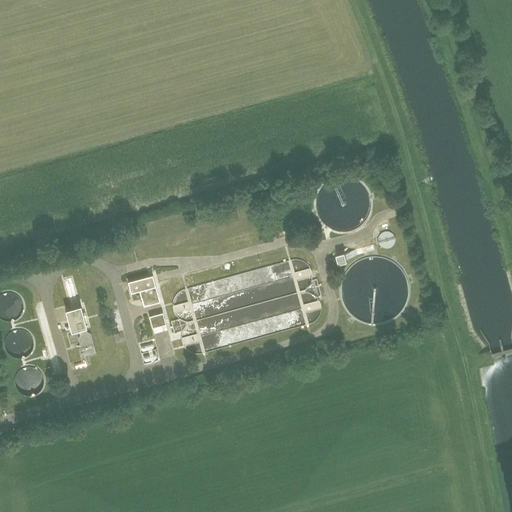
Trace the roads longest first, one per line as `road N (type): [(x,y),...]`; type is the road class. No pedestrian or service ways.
road 1 (track): [(353,0),(439,264),(498,511)]
road 2 (unknown): [(129,386),(319,336),(334,309),(319,255),(297,239),(110,273)]
road 3 (track): [(432,0),(511,230)]
road 4 (unknown): [(75,400),(44,301),(49,276)]
